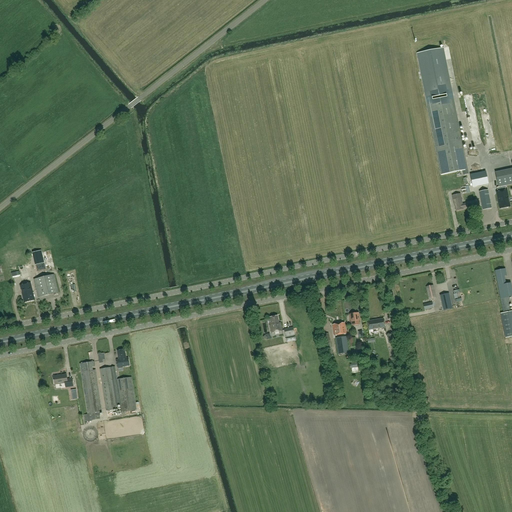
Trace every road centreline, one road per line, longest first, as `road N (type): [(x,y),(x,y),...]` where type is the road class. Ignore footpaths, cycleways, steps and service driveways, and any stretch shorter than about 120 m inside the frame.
road 1 (unclassified): [(0,329),(511,222)]
road 2 (primary): [(0,343),(511,236)]
road 3 (unclassified): [(0,356),(387,275)]
road 4 (unclassified): [(0,208),(265,0)]
road 5 (unclassified): [(453,511),(387,275)]
road 6 (unclassified): [(387,275),(511,250)]
